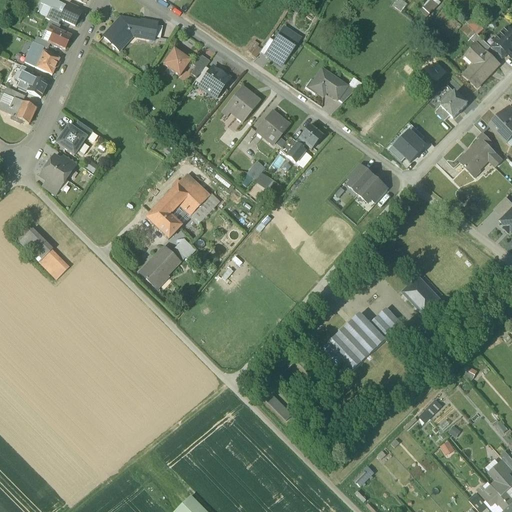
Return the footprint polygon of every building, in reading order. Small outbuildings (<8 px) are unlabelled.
[(432,2),(424,11),(429,16),(438,7),(432,2)] [(69,9),(66,7),(60,20),(74,28),(81,15),(76,12),(77,10),(70,6),(69,9)] [(120,20),(103,38),(118,52),(124,45),(124,42),(130,36),(138,37),(142,22),(141,21),(140,24),(120,20)] [(156,24),(142,22),(138,37),(153,40),(156,24)] [(469,28),(479,35),(482,30),(472,23),(469,28)] [(505,29),(499,35),(499,39),(501,42),(497,46),(507,55),(511,59),(511,58),(511,33),(511,32),(509,29),(505,29)] [(265,57),(281,68),(299,41),(283,30),(274,43),(265,57)] [(69,38),(55,31),(48,45),(62,52),(69,38)] [(490,49),(476,35),(471,41),(476,46),(477,45),(485,54),(490,49)] [(274,43),(269,40),(259,55),(264,58),(265,57),(274,43)] [(259,46),(254,43),(247,52),(252,56),(257,48),(259,46)] [(43,49),(34,44),(24,64),(36,69),(42,55),(40,54),(43,49)] [(497,46),(495,44),(491,48),(490,48),(490,49),(502,60),(507,55),(497,46)] [(485,54),(477,45),(476,46),(467,55),(476,63),(463,76),(477,89),(499,66),(485,54)] [(252,56),(251,56),(255,59),(261,51),(257,48),(252,56)] [(189,62),(173,51),(162,66),(179,77),(189,62)] [(59,61),(43,53),(42,55),(36,69),(51,77),(59,61)] [(209,62),(198,55),(191,65),(195,68),(202,73),(205,68),(209,62)] [(32,73),(21,67),(19,73),(30,78),(32,73)] [(195,68),(190,75),(197,80),(202,73),(195,68)] [(197,80),(195,82),(200,86),(210,72),(205,68),(202,73),(197,80)] [(210,72),(200,86),(200,90),(206,94),(209,94),(210,92),(215,95),(220,87),(222,89),(229,79),(222,75),(221,76),(212,70),(213,69),(212,68),(210,72)] [(345,88),(321,72),(313,84),(312,86),(318,90),(316,93),(316,94),(322,98),(325,94),(337,102),(345,89),(345,88)] [(26,93),(32,79),(30,78),(19,73),(18,73),(14,81),(19,83),(17,89),(26,93)] [(47,86),(32,79),(26,93),(40,100),(47,86)] [(361,86),(354,80),(349,88),(355,92),(361,86)] [(313,84),(310,82),(305,90),(314,97),(316,94),(316,93),(318,90),(312,86),(313,84)] [(347,87),(345,88),(345,89),(337,102),(341,105),(355,92),(349,88),(347,87)] [(0,103),(0,105),(9,109),(14,100),(9,98),(12,92),(7,89),(0,103)] [(241,89),(221,114),(227,118),(230,114),(243,124),(259,103),(241,89)] [(25,98),(12,92),(9,98),(14,100),(22,103),(25,98)] [(455,93),(441,107),(453,119),(467,105),(455,93)] [(14,100),(9,109),(0,105),(0,112),(12,118),(11,121),(20,125),(21,122),(28,125),(36,110),(22,103),(14,100)] [(272,113),(255,133),(273,147),(284,133),(289,127),(272,113)] [(511,121),(504,114),(499,119),(498,119),(490,127),(507,144),(511,138),(511,121)] [(92,133),(77,123),(72,130),(85,139),(85,140),(87,141),(92,133)] [(309,127),(298,141),(295,144),(302,150),(304,146),(304,147),(311,152),(322,138),(309,127)] [(420,143),(425,139),(412,127),(407,131),(410,133),(420,143)] [(72,130),(68,128),(56,145),(73,157),(77,152),(76,150),(80,145),(82,144),(85,140),(85,139),(72,130)] [(410,133),(402,141),(418,156),(425,148),(420,143),(410,133)] [(491,143),(483,135),(478,140),(480,141),(481,141),(487,147),(491,143)] [(289,139),(279,152),(286,158),(296,145),(295,144),(289,139)] [(296,145),(286,158),(295,165),(305,153),(302,150),(304,147),(304,146),(302,150),(295,144),(298,141),(295,144),(296,145)] [(410,164),(418,156),(402,141),(395,149),(405,159),(410,164)] [(480,141),(459,162),(465,168),(464,169),(471,176),(477,170),(479,172),(488,163),(494,169),(501,162),(487,147),(481,141),(480,141)] [(401,164),(405,159),(395,149),(392,147),(388,151),(401,164)] [(76,166),(64,157),(60,163),(72,171),(76,166)] [(257,161),(252,157),(242,170),(261,183),(267,175),(254,166),(257,161)] [(60,163),(53,158),(39,179),(46,183),(58,192),(72,171),(60,163)] [(358,166),(346,180),(351,183),(363,170),(358,166)] [(351,183),(348,187),(358,196),(373,178),(363,170),(351,183)] [(198,208),(209,197),(186,176),(175,187),(192,202),(198,208)] [(383,187),(373,178),(358,196),(368,205),(371,201),(383,188),(383,187)] [(58,192),(46,183),(42,188),(55,196),(58,192)] [(192,202),(175,187),(167,196),(178,207),(183,212),(192,202)] [(383,188),(371,201),(375,205),(387,191),(383,188)] [(198,208),(189,217),(197,225),(219,203),(211,195),(209,197),(198,208)] [(167,196),(145,219),(156,229),(168,217),(178,207),(167,196)] [(511,205),(506,199),(493,212),(503,221),(511,212),(511,205)] [(198,208),(192,202),(183,212),(189,217),(198,208)] [(511,212),(503,221),(500,224),(506,229),(504,231),(509,236),(510,234),(511,235),(511,212)] [(180,227),(168,217),(156,229),(167,240),(180,227)] [(52,251),(31,231),(19,243),(39,264),(50,252),(52,251)] [(169,254),(164,249),(149,265),(148,264),(139,274),(145,280),(145,281),(155,290),(179,264),(169,254)] [(184,258),(174,249),(169,254),(179,264),(184,258)] [(68,270),(50,252),(39,264),(56,281),(68,270)] [(420,282),(418,280),(402,295),(424,318),(440,303),(438,301),(442,297),(424,278),(420,282)] [(370,325),(360,315),(323,350),(336,364),(341,360),(353,372),(386,342),(383,339),(400,324),(386,310),(370,325)] [(429,326),(417,338),(428,350),(441,339),(429,326)] [(309,376),(295,360),(292,363),(289,360),(279,369),(282,372),(279,375),(294,391),(309,376)] [(472,380),(477,372),(467,366),(462,374),(472,380)] [(291,417),(266,391),(261,396),(286,422),(291,417)] [(426,422),(441,407),(435,401),(420,415),(426,422)] [(448,446),(443,438),(436,442),(442,450),(448,446)] [(511,471),(511,461),(505,453),(499,458),(503,462),(511,471)] [(511,471),(503,462),(498,466),(507,476),(507,475),(511,471)] [(507,476),(498,466),(489,474),(497,483),(491,488),(501,498),(506,494),(511,488),(511,487),(509,485),(511,482),(511,480),(507,475),(507,476)] [(355,481),(362,487),(374,473),(368,468),(355,481)] [(491,488),(481,497),(485,502),(488,500),(492,504),(496,500),(498,498),(499,500),(501,498),(491,488)] [(477,511),(493,511),(494,511),(489,506),(485,502),(481,497),(477,493),(468,501),(477,511)] [(511,505),(511,501),(506,494),(501,498),(509,508),(511,505)] [(204,511),(190,497),(175,511),(204,511)] [(509,508),(501,498),(499,500),(498,498),(496,500),(501,505),(506,511),(509,508)] [(501,505),(496,500),(492,504),(489,506),(494,511),(501,505)]
